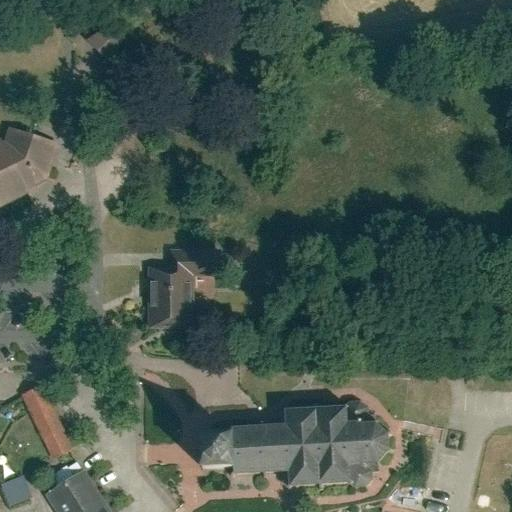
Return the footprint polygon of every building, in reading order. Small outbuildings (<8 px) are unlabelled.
[(111,20),(89,38),(105,58),(127,40),(111,20)] [(4,136),(0,137),(0,206),(30,196),(25,186),(46,176),(57,141),(5,126),(4,136)] [(173,265),(146,264),(145,328),(195,328),(196,277),(209,277),(210,252),(173,251),(173,265)] [(37,388),(18,398),(50,460),(69,450),(37,388)] [(0,407),(0,432),(19,423),(9,403),(0,407)] [(284,425),(231,429),(231,435),(199,437),(200,451),(201,468),(232,467),(232,475),(289,474),(290,487),(348,483),(355,486),(365,485),(371,480),(371,468),(382,465),(388,460),(391,450),(389,435),(384,426),(376,422),(367,422),(365,411),(358,404),(347,404),(341,409),(284,412),(284,425)] [(110,511),(82,465),(40,491),(53,511),(110,511)] [(1,483),(0,483),(0,489),(8,507),(31,497),(20,474),(1,483)]
